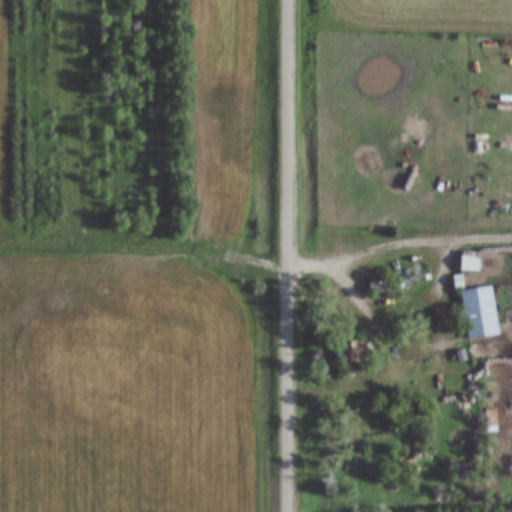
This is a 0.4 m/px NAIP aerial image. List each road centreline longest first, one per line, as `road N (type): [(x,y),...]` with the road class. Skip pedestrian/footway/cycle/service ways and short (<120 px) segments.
road 1 (residential): [(286,511),(286,0)]
road 2 (track): [(286,264),(0,245)]
road 3 (track): [(511,365),(448,365),(435,344),(433,290)]
